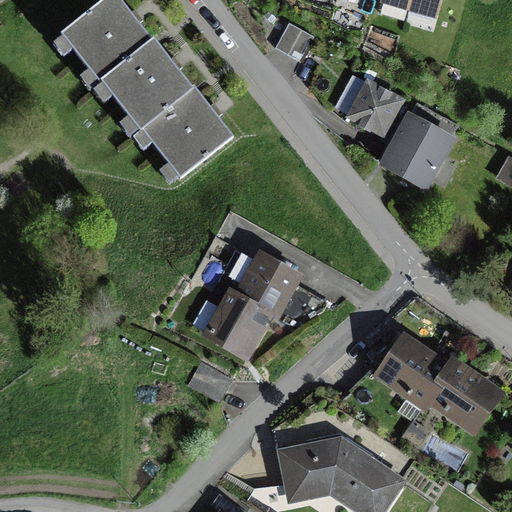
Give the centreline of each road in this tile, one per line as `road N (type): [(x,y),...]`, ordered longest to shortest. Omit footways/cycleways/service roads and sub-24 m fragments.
road 1 (residential): [(421,268),(153,511)]
road 2 (residential): [(421,268),(203,0)]
